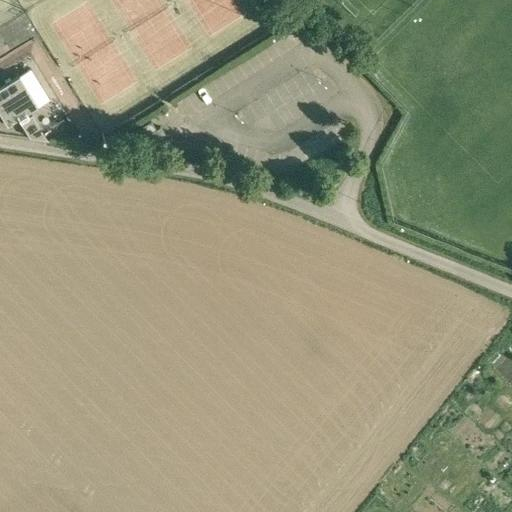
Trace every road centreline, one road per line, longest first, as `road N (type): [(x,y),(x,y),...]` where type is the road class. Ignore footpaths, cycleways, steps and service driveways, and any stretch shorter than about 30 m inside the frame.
road 1 (unclassified): [(335,220),(199,172),(0,141)]
road 2 (unclassified): [(335,220),(511,290)]
